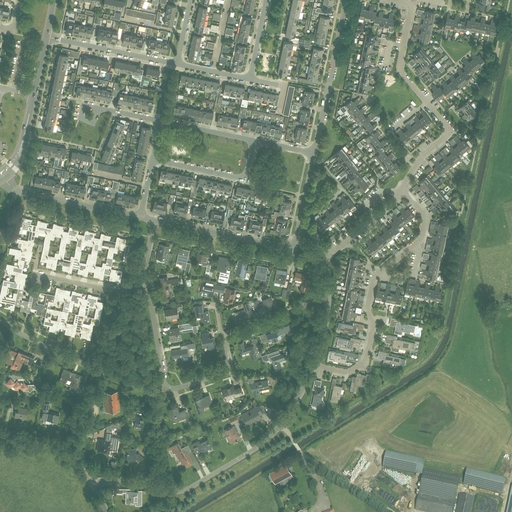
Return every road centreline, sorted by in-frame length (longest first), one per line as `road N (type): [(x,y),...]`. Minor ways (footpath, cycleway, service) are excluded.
road 1 (residential): [(93,486),(145,480),(186,490),(268,439),(313,365)]
road 2 (unclassified): [(164,389),(222,373),(231,336),(327,298)]
road 3 (residential): [(164,389),(87,366),(0,320)]
road 4 (unclassified): [(298,230),(294,249),(154,220)]
road 5 (residential): [(314,153),(345,0)]
road 6 (unclassified): [(140,217),(16,191),(2,175)]
road 7 (residential): [(313,365),(346,372),(363,361),(376,275)]
road 8 (residential): [(176,64),(45,37)]
road 9 (residential): [(152,160),(240,178),(253,140)]
road 10 (residential): [(426,102),(400,69),(409,6),(392,0)]
